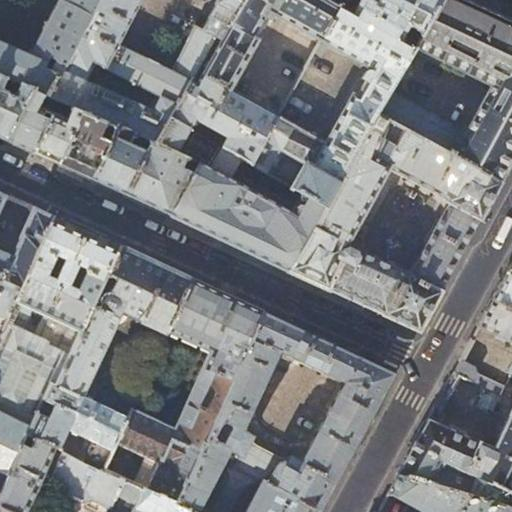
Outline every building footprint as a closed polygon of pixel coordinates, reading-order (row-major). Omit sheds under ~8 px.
[(68,60),(99,0),(57,0),(29,54),(47,62),(49,57),(58,62),(65,65),(68,60)] [(116,44),(140,0),(99,0),(68,60),(84,69),(89,60),(103,68),(116,44)] [(244,0),(229,27),(220,29),(216,36),(191,80),(197,83),(202,74),(230,89),(256,41),(253,39),(260,25),(267,30),(274,17),(320,41),(337,10),(320,0),(244,0)] [(229,27),(244,0),(217,0),(215,4),(216,4),(204,28),(203,29),(216,36),(220,29),(229,27)] [(342,0),(337,10),(320,41),(365,67),(362,72),(364,73),(360,81),(366,84),(358,98),(354,96),(327,143),(278,116),(250,165),(302,194),(325,206),(377,115),(388,93),(395,81),(405,63),(413,50),(439,0),(342,0)] [(511,23),(501,18),(462,0),(439,0),(413,50),(491,88),(465,135),(388,93),(377,115),(500,181),(511,159),(511,23)] [(191,80),(216,36),(203,29),(204,28),(194,24),(172,68),(173,72),(191,80)] [(0,75),(17,83),(20,84),(33,89),(49,96),(62,71),(65,65),(58,62),(53,73),(44,68),(47,62),(29,54),(0,40),(0,75)] [(173,72),(116,44),(103,68),(153,94),(176,107),(191,80),(173,72)] [(84,69),(68,60),(65,65),(62,71),(79,79),(84,69)] [(410,65),(405,63),(395,81),(400,83),(407,80),(411,73),(410,65)] [(145,110),(79,79),(62,71),(49,96),(58,101),(83,112),(118,127),(140,137),(145,139),(155,143),(176,107),(153,94),(145,110)] [(278,116),(230,89),(202,74),(197,83),(191,80),(176,107),(155,143),(187,158),(197,163),(200,164),(211,144),(239,159),(250,165),(278,116)] [(15,87),(17,83),(0,75),(0,138),(7,142),(33,89),(20,84),(16,93),(11,96),(11,95),(10,94),(9,94),(8,93),(7,92),(5,91),(4,91),(3,91),(2,89),(3,85),(9,88),(10,85),(15,87)] [(58,101),(49,96),(33,89),(7,142),(14,145),(32,154),(58,101)] [(83,112),(58,101),(32,154),(41,158),(58,165),(83,112)] [(118,127),(83,112),(58,165),(67,169),(90,180),(118,127)] [(431,308),(460,254),(500,181),(377,115),(325,206),(288,271),(338,293),(353,300),(417,329),(418,330),(431,308)] [(140,137),(118,127),(90,180),(127,197),(169,216),(192,172),(187,170),(188,168),(188,167),(187,165),(186,165),(184,164),(187,158),(155,143),(145,139),(142,146),(148,149),(146,153),(130,145),(132,140),(137,142),(140,137)] [(228,180),(239,159),(211,144),(200,164),(197,163),(192,172),(169,216),(224,241),(288,271),(325,206),(302,194),(290,215),(228,180)] [(9,196),(0,191),(0,331),(53,216),(28,205),(23,215),(29,218),(10,260),(0,255),(0,208),(2,205),(4,206),(9,196)] [(106,274),(120,247),(86,231),(53,216),(0,331),(0,489),(22,444),(27,433),(39,406),(43,398),(51,382),(56,384),(102,284),(106,274)] [(155,263),(120,247),(106,274),(116,278),(111,289),(102,284),(56,384),(51,382),(43,398),(54,404),(49,416),(43,413),(45,408),(39,406),(27,433),(35,437),(55,446),(59,448),(69,428),(91,438),(81,458),(104,469),(131,409),(133,406),(104,393),(100,403),(84,396),(122,312),(167,332),(168,330),(192,280),(155,263)] [(511,263),(503,279),(492,300),(511,309),(511,263)] [(210,349),(174,429),(131,409),(104,469),(124,477),(176,501),(195,460),(190,458),(184,471),(178,468),(188,447),(199,452),(263,313),(227,296),(192,280),(168,330),(210,349)] [(511,309),(492,300),(477,327),(511,342),(511,309)] [(263,313),(199,452),(195,460),(176,501),(200,511),(317,511),(319,511),(348,460),(395,373),(328,342),(263,313)] [(452,373),(501,395),(505,387),(477,373),(475,367),(460,359),(452,373)] [(427,419),(426,421),(398,474),(508,506),(511,507),(511,410),(495,448),(480,442),(479,443),(427,419)] [(24,511),(42,475),(55,446),(35,437),(29,448),(22,444),(0,489),(0,511),(24,511)] [(81,458),(59,448),(55,446),(42,475),(48,478),(48,479),(64,487),(70,496),(82,502),(90,501),(91,501),(92,499),(109,507),(124,477),(104,469),(81,458)] [(505,511),(508,506),(398,474),(387,493),(385,496),(420,511),(505,511)] [(200,511),(176,501),(124,477),(109,507),(107,511),(200,511)]
